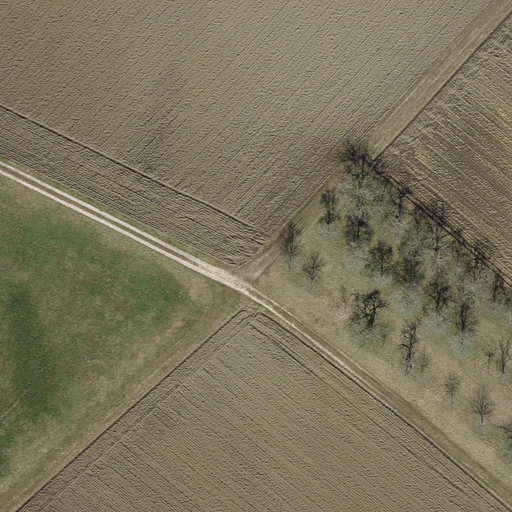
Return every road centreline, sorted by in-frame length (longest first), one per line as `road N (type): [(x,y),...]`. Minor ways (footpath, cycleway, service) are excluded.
road 1 (track): [(0,502),(245,270),(511,495)]
road 2 (track): [(0,167),(217,270),(245,270),(307,224),(497,0)]
